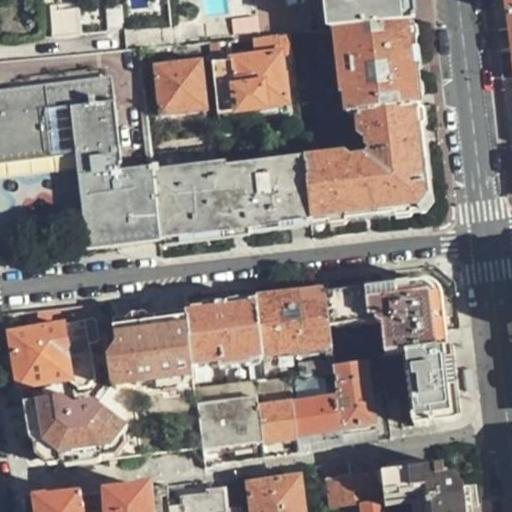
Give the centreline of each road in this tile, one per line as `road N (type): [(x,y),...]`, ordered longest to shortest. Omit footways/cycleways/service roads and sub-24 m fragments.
road 1 (residential): [(0,289),(486,240)]
road 2 (primary): [(458,0),(486,240)]
road 3 (primary): [(486,240),(511,452)]
